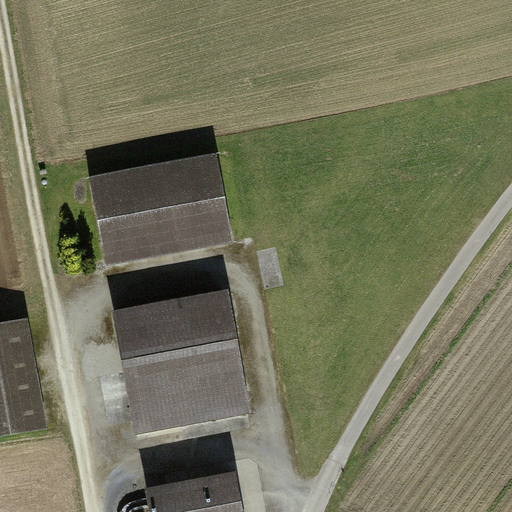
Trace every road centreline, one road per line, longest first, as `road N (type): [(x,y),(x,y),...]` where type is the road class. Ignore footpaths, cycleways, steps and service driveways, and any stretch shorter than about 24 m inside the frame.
road 1 (track): [(0,9),(92,511)]
road 2 (track): [(314,511),(379,387),(511,195)]
